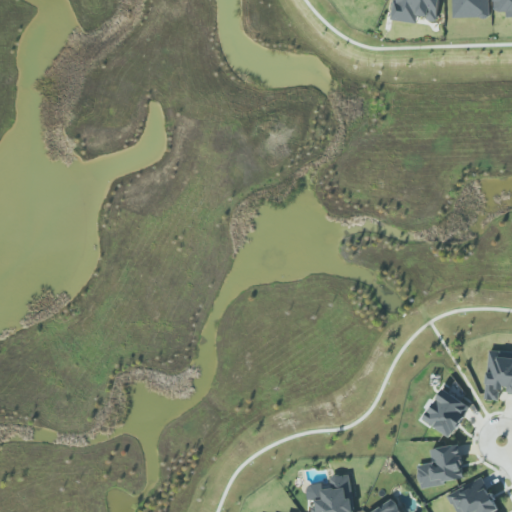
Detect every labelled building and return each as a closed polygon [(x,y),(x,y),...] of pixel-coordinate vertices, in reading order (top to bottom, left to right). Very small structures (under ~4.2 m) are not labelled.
[(394,0),(392,20),(417,24),(418,18),(437,21),(440,0),(394,0)] [(452,0),(453,18),(490,18),(489,0),(452,0)] [(511,0),(494,0),(494,12),(507,12),(507,17),(511,17),(511,0)] [(486,400),(499,401),(500,389),(508,390),(508,394),(511,393),(511,351),(489,351),(486,400)] [(424,424),(455,437),(469,403),(438,390),(424,424)] [(433,463),(418,465),(421,487),(465,481),(460,445),(431,449),(433,463)] [(354,511),(350,475),(330,477),(330,483),(307,485),(308,500),(316,500),(317,508),(312,508),(312,511),(354,511)] [(448,495),(456,511),(496,511),(499,511),(483,478),(448,495)]
